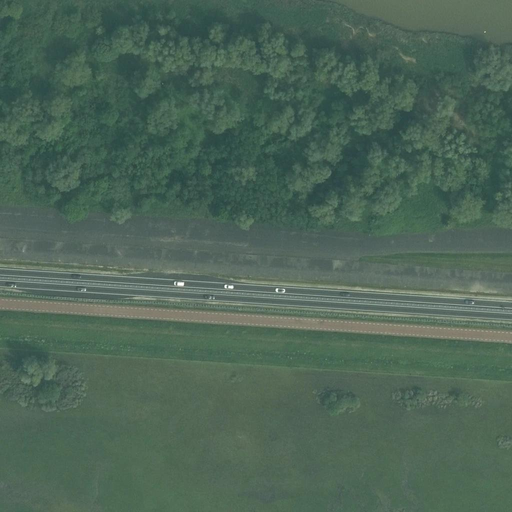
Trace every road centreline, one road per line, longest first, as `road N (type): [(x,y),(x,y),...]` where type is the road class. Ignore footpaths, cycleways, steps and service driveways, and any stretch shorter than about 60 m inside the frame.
road 1 (trunk): [(0,284),(511,317)]
road 2 (tertiary): [(511,337),(0,304)]
road 3 (trunk): [(511,307),(0,274)]
